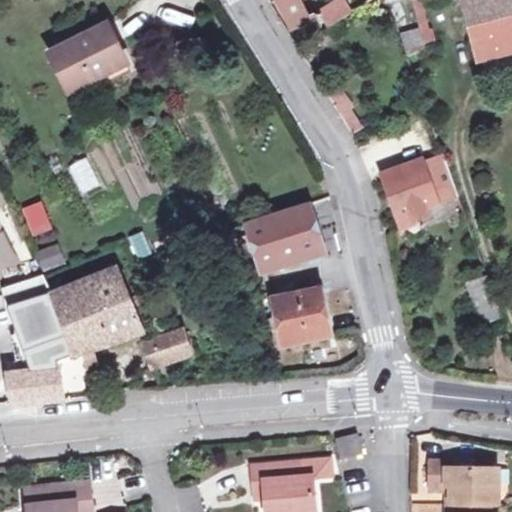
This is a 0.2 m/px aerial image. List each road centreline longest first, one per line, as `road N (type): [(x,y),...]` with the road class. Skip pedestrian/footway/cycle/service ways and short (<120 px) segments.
road 1 (residential): [(392,398),(346,184),(237,0)]
road 2 (residential): [(145,420),(392,398)]
road 3 (residential): [(0,435),(145,420)]
road 4 (residential): [(392,398),(511,405)]
